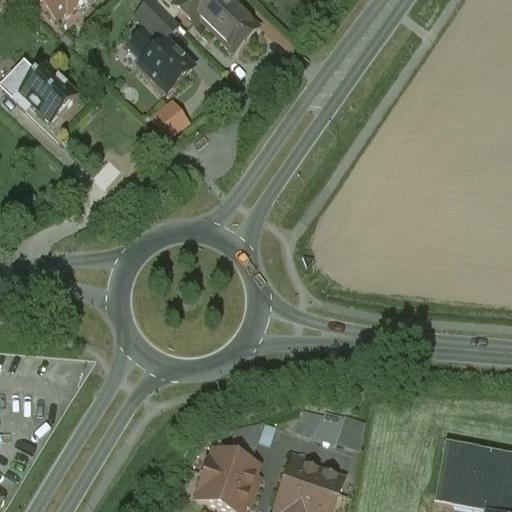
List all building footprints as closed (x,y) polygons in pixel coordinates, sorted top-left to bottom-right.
[(36,6),(29,0),(12,0),(28,15),(36,6)] [(29,0),(36,6),(55,24),(66,13),(70,17),(86,0),(29,0)] [(155,0),(151,5),(159,13),(170,23),(183,9),(233,56),(234,55),(230,51),(252,28),(256,33),(257,31),(224,0),(155,0)] [(170,23),(159,13),(149,23),(168,41),(178,31),(170,23)] [(193,72),(165,44),(160,48),(144,33),(126,51),(142,66),(138,71),(166,99),(193,72)] [(76,101),(44,70),(35,80),(23,68),(0,91),(0,94),(22,115),(28,109),(48,129),(76,101)] [(174,100),(149,118),(167,143),(192,125),(174,100)] [(304,406),(295,436),(359,455),(368,425),(304,406)] [(233,440),(230,450),(235,452),(238,442),(233,440)] [(256,449),(238,442),(235,452),(253,458),(256,449)] [(511,511),(511,457),(444,445),(433,506),(465,511),(511,511)] [(257,470),(213,455),(205,479),(193,475),(193,476),(254,497),(259,483),(254,481),(257,470)] [(293,460),(274,511),(311,511),(323,477),(305,471),(307,464),(293,460)] [(254,497),(193,476),(204,480),(196,505),(215,511),(242,511),(244,510),(249,511),(254,497)] [(333,511),(343,484),(323,477),(311,511),(333,511)]
